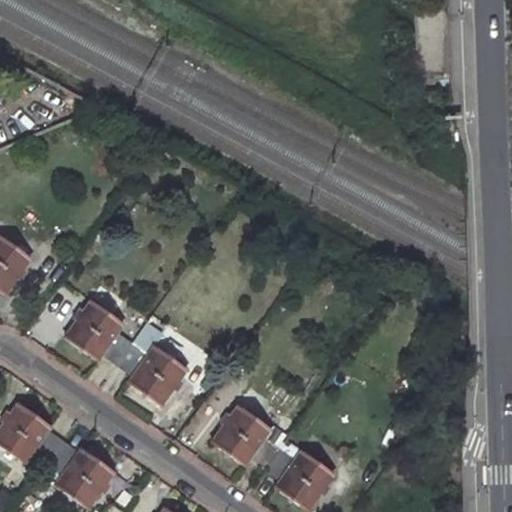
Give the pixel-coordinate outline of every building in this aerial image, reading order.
[(32,259),(0,236),(0,293),(6,297),(32,259)] [(120,322),(88,300),(61,338),(93,361),(98,354),(129,377),(124,384),(161,409),(188,371),(152,346),(146,354),(115,331),(120,322)] [(57,427),(25,403),(0,436),(0,442),(30,465),(39,452),(71,475),(62,488),(94,511),(121,473),(89,450),(87,453),(55,429),(57,427)] [(254,418),(236,405),(208,443),(240,466),(245,460),(261,472),(278,450),(262,437),(268,428),(254,418)] [(331,473),(300,451),(273,489),(303,511),(331,473)]
